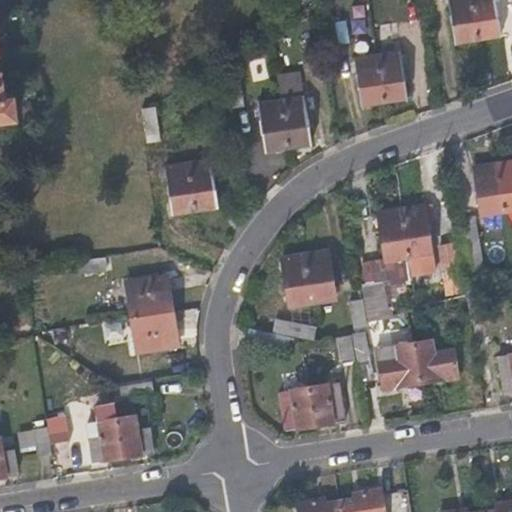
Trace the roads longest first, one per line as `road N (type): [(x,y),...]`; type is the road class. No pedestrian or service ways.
road 1 (residential): [(511,100),(329,166),(278,206),(253,238),(219,313),(235,467)]
road 2 (residential): [(235,467),(511,424)]
road 3 (residential): [(0,504),(235,467)]
